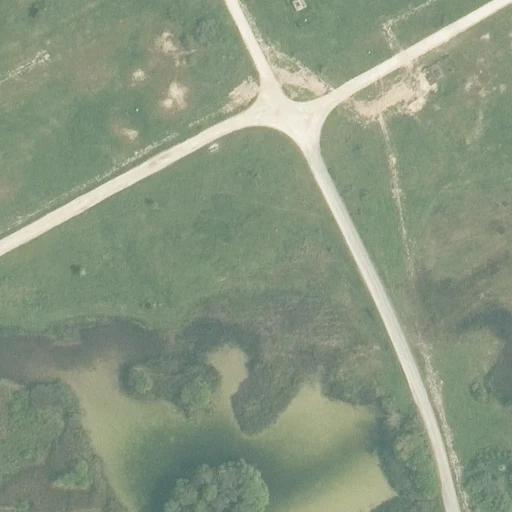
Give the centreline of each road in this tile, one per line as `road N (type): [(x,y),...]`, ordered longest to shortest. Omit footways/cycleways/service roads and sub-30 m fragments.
road 1 (track): [(451,511),(406,358),(293,123)]
road 2 (track): [(0,248),(275,98)]
road 3 (track): [(293,123),(503,0)]
